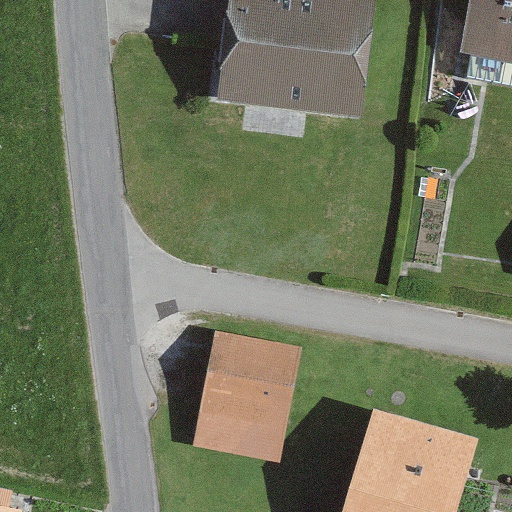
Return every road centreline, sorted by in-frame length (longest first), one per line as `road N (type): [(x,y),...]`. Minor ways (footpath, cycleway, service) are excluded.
road 1 (residential): [(106,271),(511,341)]
road 2 (residential): [(83,0),(106,271)]
road 3 (residential): [(106,271),(137,511)]
